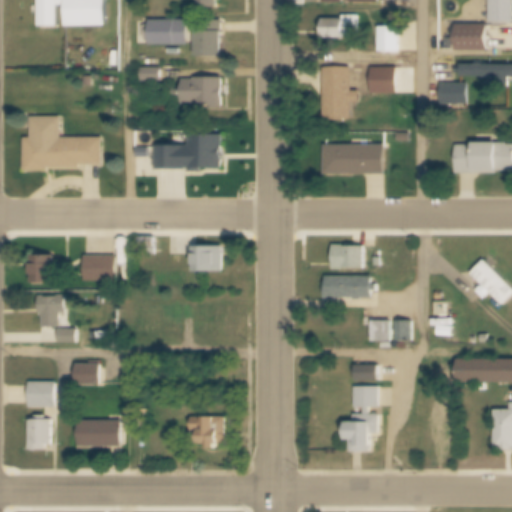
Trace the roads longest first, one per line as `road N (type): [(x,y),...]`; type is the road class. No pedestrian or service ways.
road 1 (residential): [(273,0),(275,511)]
road 2 (residential): [(0,493),(275,493)]
road 3 (residential): [(0,214),(274,215)]
road 4 (residential): [(274,215),(511,215)]
road 5 (residential): [(275,493),(511,493)]
